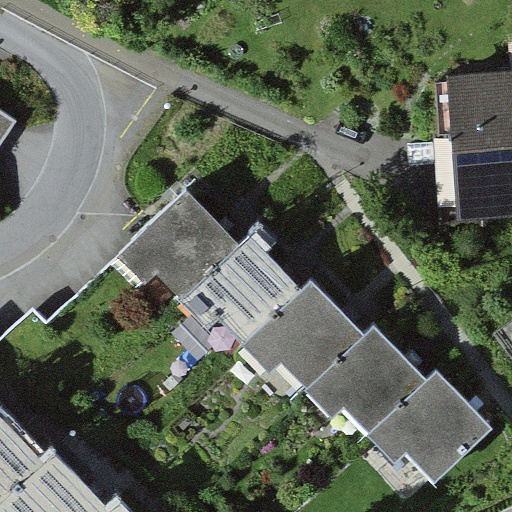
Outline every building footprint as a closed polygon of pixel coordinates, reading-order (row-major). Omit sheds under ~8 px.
[(511,76),(438,84),(442,129),(456,129),(463,207),(511,202),(511,76)] [(0,143),(16,119),(0,108),(0,143)] [(441,195),(460,194),(457,135),(438,136),(441,195)] [(195,285),(239,243),(186,188),(132,239),(138,246),(116,267),(158,311),(179,290),(184,296),(195,285)] [(258,329),(302,288),(250,233),(239,243),(195,285),(247,340),(258,329)] [(320,374),(364,333),(312,278),(302,288),(258,329),(310,384),(320,374)] [(383,419),(427,378),(374,323),(364,333),(320,374),(372,429),(383,419)] [(435,475),(490,423),(437,368),(427,378),(383,419),(435,475)] [(0,501),(44,460),(0,413),(0,501)] [(107,511),(110,510),(55,450),(44,460),(0,501),(0,510),(1,511),(107,511)] [(107,511),(133,511),(121,499),(110,510),(107,511)]
